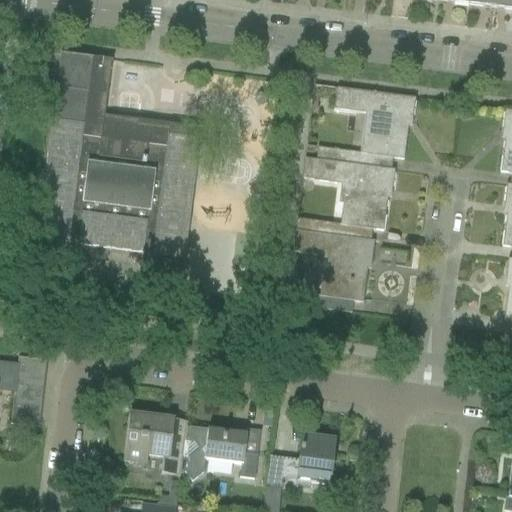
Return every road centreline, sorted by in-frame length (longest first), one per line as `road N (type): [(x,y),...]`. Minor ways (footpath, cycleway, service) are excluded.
road 1 (residential): [(511,65),(19,0)]
road 2 (residential): [(60,511),(72,393),(83,368),(112,358),(392,394)]
road 3 (residential): [(425,399),(453,158)]
